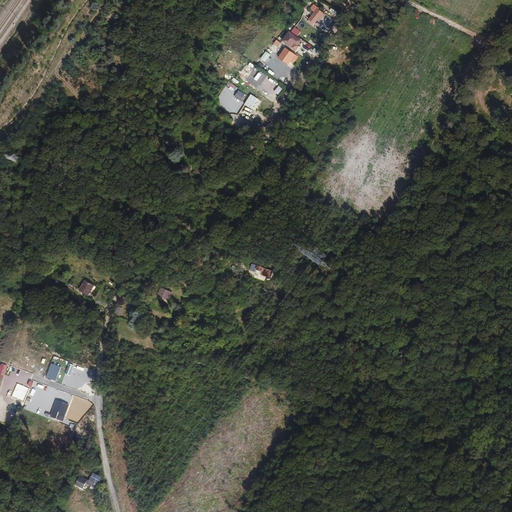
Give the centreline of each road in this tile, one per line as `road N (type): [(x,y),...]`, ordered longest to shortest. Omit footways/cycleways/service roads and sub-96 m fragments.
road 1 (track): [(363,0),(262,134),(159,218),(107,310),(96,400),(117,511)]
road 2 (track): [(107,0),(57,68),(82,107),(104,191),(178,220),(249,268)]
road 3 (track): [(262,134),(218,102),(191,69),(138,55),(112,0)]
road 4 (track): [(511,13),(497,35),(479,39),(402,0)]
